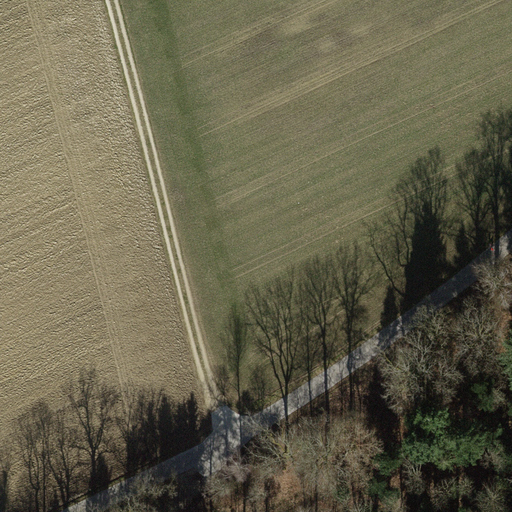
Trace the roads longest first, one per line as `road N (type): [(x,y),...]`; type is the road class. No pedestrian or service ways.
road 1 (unclassified): [(79,511),(276,415),(511,243)]
road 2 (track): [(112,0),(226,442)]
